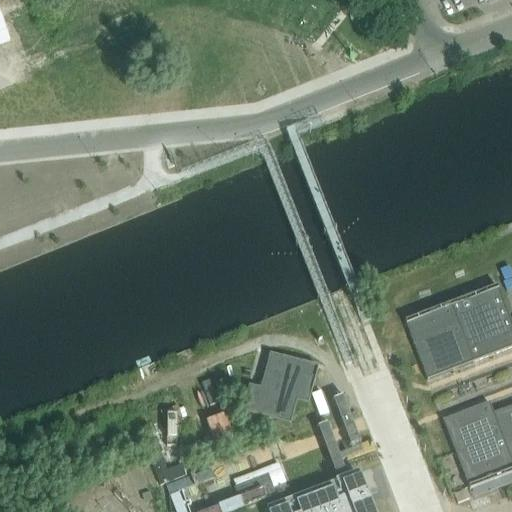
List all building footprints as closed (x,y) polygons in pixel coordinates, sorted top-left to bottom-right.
[(474,0),(478,8),(498,0),(474,0)] [(511,328),(496,288),(451,306),(473,364),(511,349),(511,328)] [(451,306),(405,323),(427,382),(473,364),(451,306)] [(249,391),(242,414),(289,427),(296,404),(307,408),(317,373),(270,360),(260,394),(249,391)] [(489,405),(443,423),(469,492),(511,476),(511,465),(493,416),(489,405)] [(511,408),(493,416),(511,465),(511,408)] [(217,419),(223,443),(242,439),(237,415),(217,419)] [(378,443),(354,450),(359,470),(383,463),(378,443)] [(189,463),(175,470),(169,458),(158,463),(175,496),(200,484),(189,463)] [(371,511),(360,481),(280,511),(371,511)]
